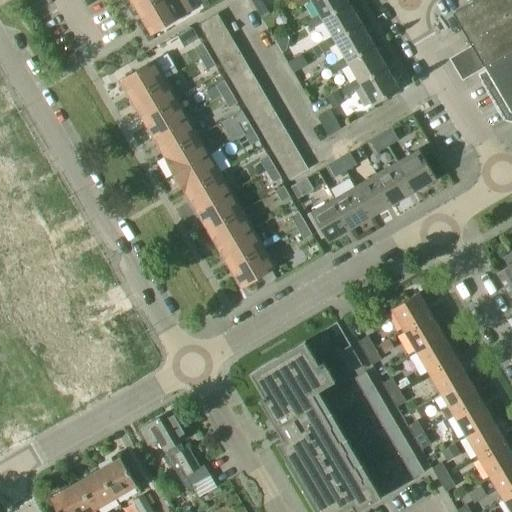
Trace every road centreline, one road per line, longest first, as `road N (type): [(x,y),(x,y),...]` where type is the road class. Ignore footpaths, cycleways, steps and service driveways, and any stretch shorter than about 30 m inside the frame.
road 1 (residential): [(192,367),(0,43)]
road 2 (tertiary): [(192,367),(436,227)]
road 3 (tertiary): [(5,470),(192,367)]
road 4 (residential): [(504,185),(401,8)]
road 5 (residential): [(277,511),(192,367)]
